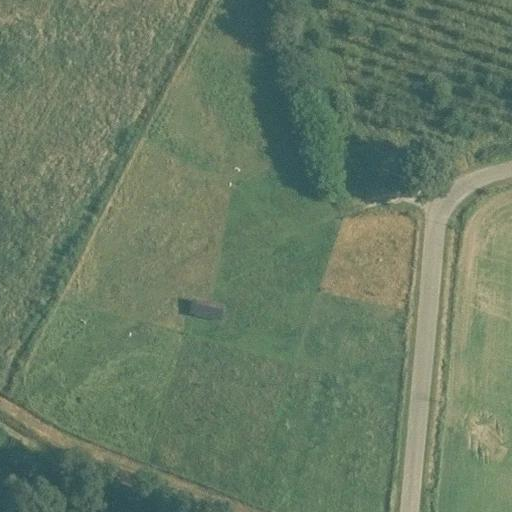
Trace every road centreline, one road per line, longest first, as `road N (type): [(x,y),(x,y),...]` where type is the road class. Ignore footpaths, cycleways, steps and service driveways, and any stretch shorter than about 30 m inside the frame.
road 1 (unclassified): [(411,511),(439,194),(461,171),(511,163)]
road 2 (track): [(296,0),(357,190),(403,206),(439,194)]
